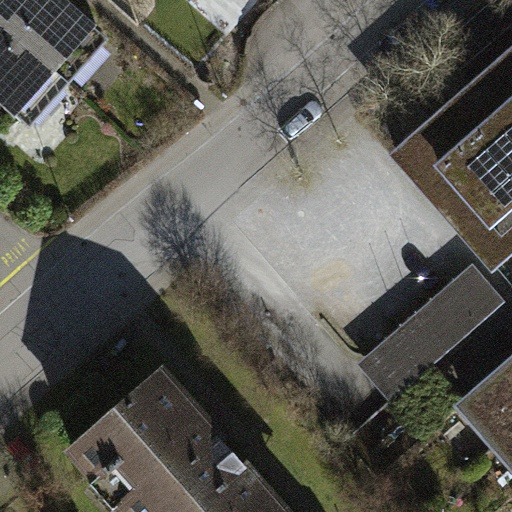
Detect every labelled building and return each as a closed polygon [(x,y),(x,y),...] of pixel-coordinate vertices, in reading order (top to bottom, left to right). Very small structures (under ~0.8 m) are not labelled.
[(54,0),(0,0),(0,34),(62,90),(104,43),(54,0)] [(256,0),(239,0),(249,8),(256,0)] [(511,29),(474,63),(511,106),(511,29)] [(0,34),(0,117),(21,136),(62,90),(0,34)] [(511,106),(474,63),(428,102),(511,198),(511,106)] [(511,198),(428,102),(382,141),(486,261),(511,239),(511,198)] [(471,264),(353,365),(387,404),(504,303),(471,264)] [(511,353),(453,404),(488,443),(511,422),(511,353)] [(272,511),(147,374),(65,448),(122,511),(272,511)] [(511,422),(488,443),(511,471),(511,422)]
